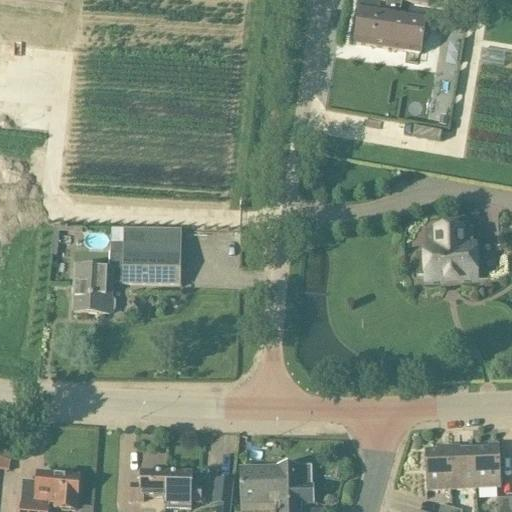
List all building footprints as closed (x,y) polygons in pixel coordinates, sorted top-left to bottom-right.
[(428,0),(374,0),(388,2),(385,14),(360,10),(353,46),(419,58),(425,22),(399,17),(401,5),(427,10),(428,0)] [(55,149),(7,140),(3,166),(50,175),(55,149)] [(415,255),(415,265),(416,277),(425,276),(425,285),(476,283),(475,259),(474,247),(471,247),(471,233),(462,233),(462,228),(435,229),(436,249),(424,249),(425,254),(415,255)] [(75,269),(73,315),(101,316),(102,315),(111,316),(113,315),(115,312),(116,304),(113,300),(111,300),(111,286),(122,286),(122,287),(180,289),(181,232),(123,231),(111,230),(109,271),(75,269)] [(0,292),(11,294),(17,260),(0,256),(0,292)] [(474,449),(476,491),(500,490),(498,448),(474,449)] [(449,450),(451,493),(476,491),(474,449),(449,450)] [(427,494),(451,493),(449,450),(425,452),(427,494)] [(240,508),(240,511),(301,511),(301,507),(311,506),(310,467),(239,469),(240,508)] [(77,511),(78,503),(77,503),(79,477),(38,473),(37,484),(35,507),(20,506),(19,511),(47,511),(49,505),(53,505),(52,511),(77,511)] [(144,499),(165,499),(166,474),(140,473),(139,486),(130,486),(130,505),(144,505),(144,499)] [(166,474),(165,499),(187,500),(187,507),(201,507),(202,487),(192,487),(192,474),(166,474)] [(216,480),(214,504),(218,505),(216,511),(229,511),(233,482),(216,480)] [(497,511),(511,511),(511,499),(497,500),(497,511)]
